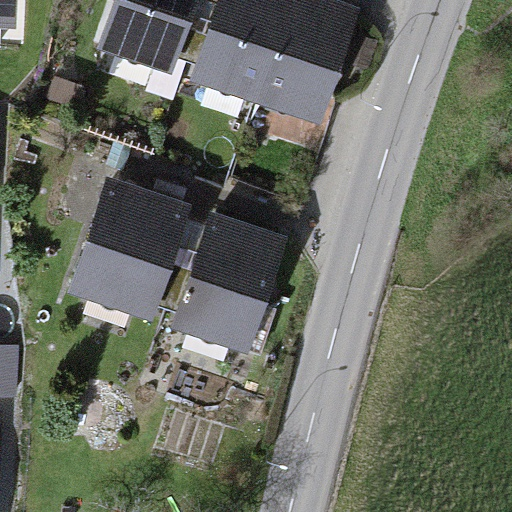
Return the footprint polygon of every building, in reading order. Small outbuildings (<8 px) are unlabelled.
[(0,0),(0,19),(11,20),(12,0),(0,0)] [(188,0),(121,0),(110,36),(110,37),(169,56),(171,51),(188,0)] [(260,87),(289,0),(224,0),(202,68),(260,87)] [(289,0),(260,87),(318,107),(352,7),(331,0),(289,0)] [(80,279),(150,303),(184,204),(113,180),(80,279)] [(217,215),(183,315),(246,336),(280,236),(217,215)] [(0,333),(0,380),(18,382),(20,334),(0,333)]
